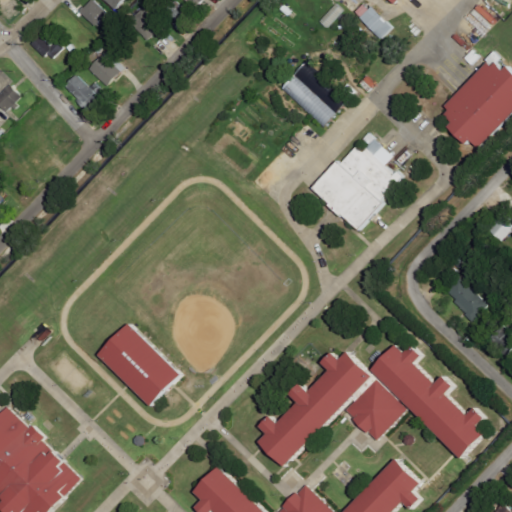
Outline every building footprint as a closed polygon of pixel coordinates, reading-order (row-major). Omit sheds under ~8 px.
[(90,0),(96,0),(108,11),(96,23),(81,10),(80,7),(83,4),(85,5),(90,0)] [(108,0),(119,10),(128,0),(108,0)] [(176,0),(170,0),(162,8),(178,24),(189,13),(176,0)] [(344,8),(327,26),(320,19),(337,1),(344,8)] [(373,4),(393,26),(382,37),(356,10),(364,2),(369,7),(373,4)] [(142,3),(127,19),(147,38),(153,31),(158,37),(167,27),(142,3)] [(96,26),(92,29),(97,35),(101,32),(96,26)] [(32,41),(47,27),(65,46),(54,56),(49,51),(45,55),(32,41)] [(103,51),(121,70),(107,84),(89,64),(103,51)] [(511,113),(481,144),(473,136),(468,141),(450,123),(454,119),(446,111),(450,107),(446,103),(489,60),(493,64),(498,59),(506,67),(510,63),(511,65),(511,113)] [(337,112),(349,99),(307,60),(295,73),(337,112)] [(77,72),(90,85),(91,84),(94,87),(98,83),(107,93),(89,111),(77,98),(79,96),(66,82),(77,72)] [(295,73),(282,87),(325,126),(337,112),(295,73)] [(26,95),(14,84),(0,99),(0,100),(12,111),(26,95)] [(386,163),(395,154),(370,131),(362,139),(368,146),(386,163)] [(343,161),(340,158),(314,186),(331,201),(329,203),(343,215),(345,213),(361,227),(386,200),(383,197),(404,174),(399,169),(396,172),(386,163),(368,146),(365,150),(359,144),(343,161)] [(0,209),(9,200),(0,192),(0,209)] [(489,227),(502,240),(511,229),(511,211),(507,207),(489,227)] [(465,251),(453,261),(460,269),(472,259),(465,251)] [(462,277),(489,304),(474,320),(465,313),(467,311),(448,291),(462,277)] [(132,321),(101,352),(153,403),(184,372),(132,321)] [(504,324),(511,332),(511,351),(506,357),(489,339),(504,324)] [(399,343),(375,368),(378,371),(403,397),(464,456),(488,431),(481,423),(488,416),(477,406),(470,413),(449,392),(457,384),(447,374),(439,382),(417,361),(425,353),(414,343),(407,351),(399,343)] [(375,374),(352,398),(287,464),(262,439),(270,432),(262,424),(273,414),(280,421),(301,400),(292,391),(302,380),(311,389),(331,368),(324,361),(334,350),(342,358),(350,349),(375,374)] [(352,398),(355,400),(347,408),(356,417),(355,418),(369,432),(370,431),(379,439),(409,409),(400,400),(403,397),(378,371),(375,374),(352,398)] [(0,511),(1,511),(48,511),(64,496),(63,496),(80,479),(64,462),(65,461),(53,449),(52,451),(41,440),(44,436),(33,424),(28,428),(7,406),(0,413),(0,511)] [(353,511),(402,511),(412,502),(419,510),(429,499),(422,492),(431,484),(404,458),(353,511)] [(272,511),(228,468),(204,493),(210,499),(203,506),(208,511),(220,511),(221,511),(222,511),(272,511)] [(338,511),(311,485),(285,511),(338,511)] [(511,511),(511,500),(500,511),(511,511)]
